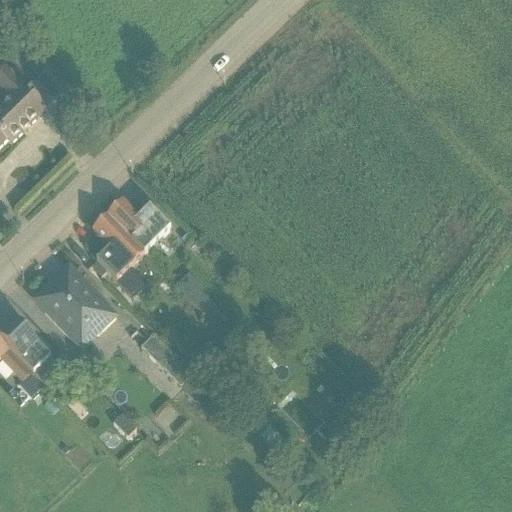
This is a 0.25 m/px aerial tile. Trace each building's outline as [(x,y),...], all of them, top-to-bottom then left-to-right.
[(0,166),(52,117),(5,68),(0,73),(0,166)] [(148,259),(178,230),(155,206),(144,218),(128,202),(110,220),(148,259)] [(148,259),(110,220),(96,233),(113,251),(102,261),(123,283),(148,259)] [(83,355),(121,318),(71,267),(33,304),(83,355)] [(191,291),(196,306),(214,300),(209,284),(191,291)] [(1,336),(38,375),(58,356),(22,317),(1,336)] [(26,386),(38,375),(1,336),(0,334),(0,365),(4,362),(26,386)]
